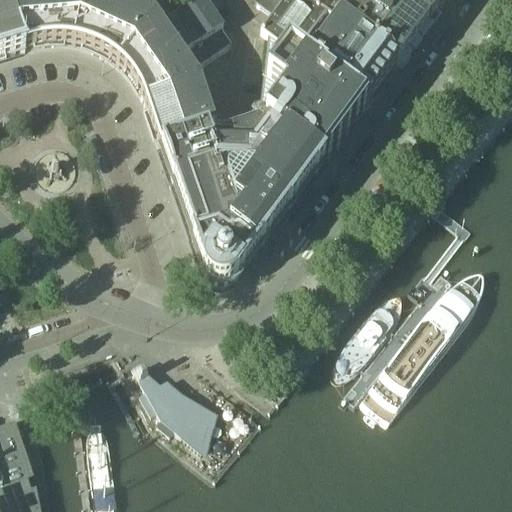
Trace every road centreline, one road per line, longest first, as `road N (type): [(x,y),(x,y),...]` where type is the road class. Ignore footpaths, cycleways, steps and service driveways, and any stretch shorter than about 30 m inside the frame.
road 1 (residential): [(149,321),(211,331),(262,313),(492,0)]
road 2 (residential): [(149,321),(154,276),(93,104),(54,92),(0,106)]
road 3 (residential): [(0,237),(55,281),(149,321)]
